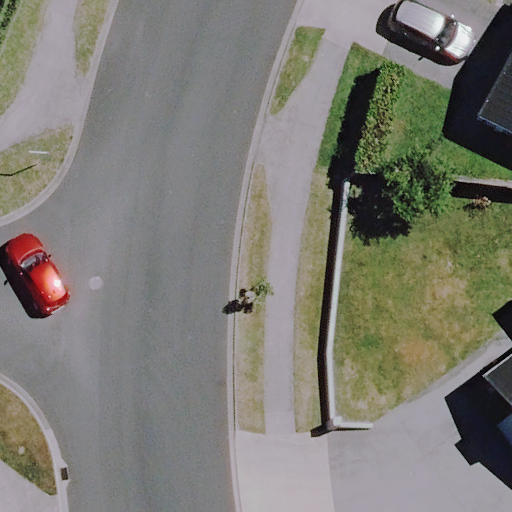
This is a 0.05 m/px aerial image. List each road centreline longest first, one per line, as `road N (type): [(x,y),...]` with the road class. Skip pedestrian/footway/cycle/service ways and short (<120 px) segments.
road 1 (residential): [(125,298),(191,0)]
road 2 (residential): [(133,511),(125,298)]
road 3 (residential): [(125,298),(0,294)]
